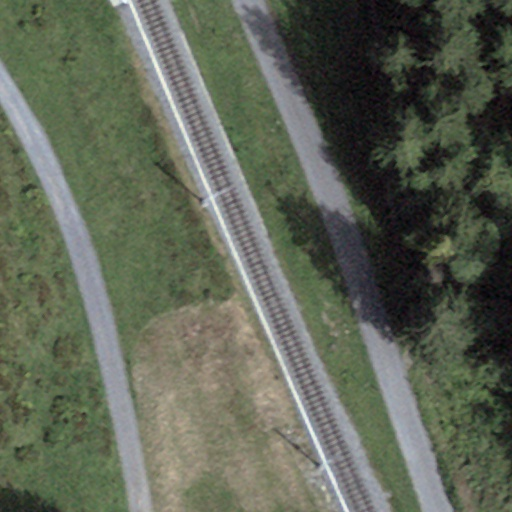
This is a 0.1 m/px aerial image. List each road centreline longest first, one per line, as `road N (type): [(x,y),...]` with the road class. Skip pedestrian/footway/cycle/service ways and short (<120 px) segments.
road 1 (track): [(0,77),(32,125),(78,237),(134,511)]
road 2 (track): [(249,0),(320,168),(402,402)]
